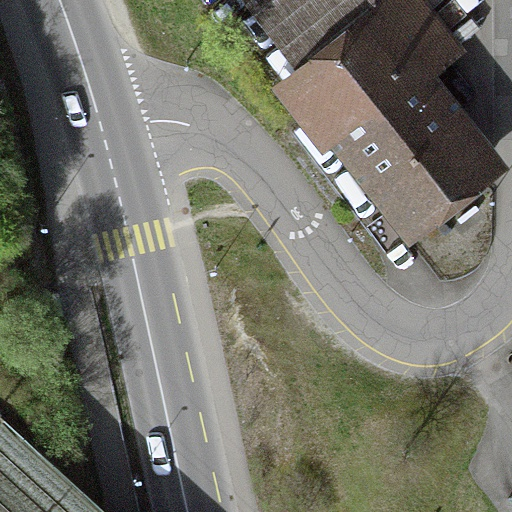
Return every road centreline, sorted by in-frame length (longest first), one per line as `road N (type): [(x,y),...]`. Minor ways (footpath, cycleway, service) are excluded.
road 1 (residential): [(106,149),(158,138),(228,150),(255,172),(335,285),(390,345),(432,353),(476,344),(502,312),(511,278)]
road 2 (primary): [(106,149),(138,256),(191,511)]
road 3 (primary): [(50,0),(106,149)]
